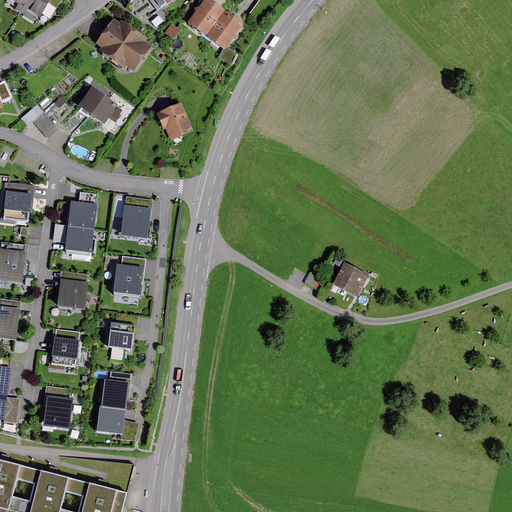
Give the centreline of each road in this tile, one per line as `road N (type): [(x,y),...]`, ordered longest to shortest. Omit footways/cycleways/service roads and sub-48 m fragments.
road 1 (unknown): [(298,16),(303,30),(236,256),(220,406),(224,446),(239,472),(279,494),(384,511)]
road 2 (secondary): [(210,192),(165,503)]
road 3 (residential): [(24,419),(59,165)]
road 4 (residential): [(142,413),(167,189)]
road 5 (secondary): [(311,0),(248,92),(210,192)]
